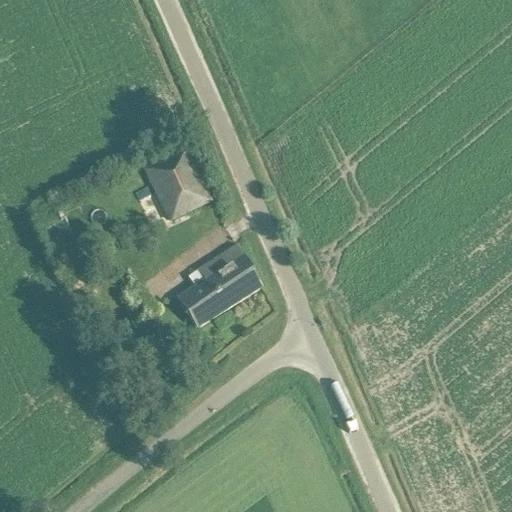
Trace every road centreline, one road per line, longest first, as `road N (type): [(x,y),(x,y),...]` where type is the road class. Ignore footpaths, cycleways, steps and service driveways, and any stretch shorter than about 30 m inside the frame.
road 1 (unclassified): [(311,331),(163,0)]
road 2 (unclassified): [(83,511),(311,331)]
road 3 (unclassified): [(389,511),(311,331)]
